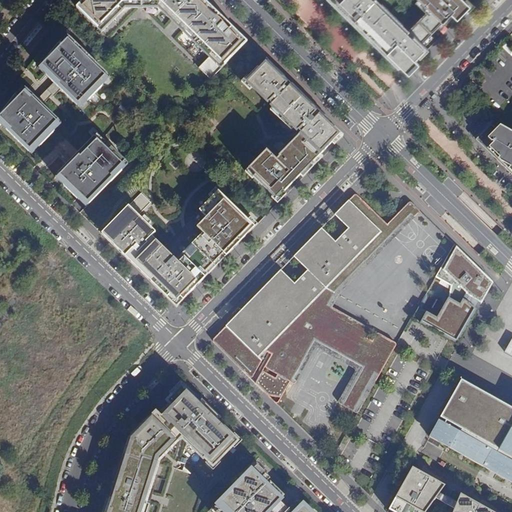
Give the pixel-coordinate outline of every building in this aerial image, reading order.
[(106,0),(101,6),(99,3),(101,0),(83,0),(76,8),(102,32),(125,8),(158,8),(209,58),(199,68),(211,80),(247,42),(232,27),(224,35),(231,42),(228,45),(197,14),(200,12),(217,29),(223,23),(220,20),(217,18),(220,15),(204,0),(186,0),(189,3),(186,6),(180,0),(106,0)] [(332,0),(335,3),(338,0),(343,5),(341,8),(400,66),(402,64),(409,69),(428,49),(422,43),(438,28),(444,33),(470,7),(463,0),(419,0),(429,9),(409,30),(382,4),(380,5),(374,0),(332,0)] [(224,35),(217,29),(200,12),(197,14),(228,45),(231,42),(224,35)] [(60,42),(39,68),(45,75),(54,83),(61,90),(77,106),(85,97),(89,101),(102,87),(99,83),(108,74),(70,38),(64,45),(60,42)] [(246,80),(301,133),(276,159),(267,150),(247,171),(276,198),(338,134),(342,138),(343,136),(341,134),(291,85),(289,87),(282,80),(284,78),(267,62),(260,70),(258,68),(246,80)] [(284,78),(282,80),(289,87),(291,85),(284,78)] [(61,90),(54,83),(47,90),(52,95),(54,97),(61,90)] [(23,85),(0,115),(0,123),(29,152),(37,143),(41,146),(54,133),(50,129),(59,120),(43,104),(38,100),(28,90),(23,85)] [(52,95),(47,90),(38,100),(43,104),(52,95)] [(511,136),(491,124),(476,140),(487,150),(487,149),(511,173),(511,136)] [(73,159),(55,177),(79,201),(86,207),(118,176),(126,167),(123,164),(126,161),(112,147),(109,150),(95,136),(79,152),(73,159)] [(64,137),(57,144),(63,150),(70,143),(64,137)] [(70,143),(63,150),(73,159),(79,152),(70,143)] [(129,206),(102,234),(129,260),(132,257),(154,278),(151,282),(167,298),(170,295),(177,301),(180,297),(183,300),(205,277),(203,275),(224,253),(226,256),(245,236),(243,233),(252,223),(218,191),(199,210),(206,217),(197,227),(203,233),(176,260),(152,236),(156,232),(129,206)] [(378,377),(395,347),(396,346),(395,344),(394,343),(379,334),(377,334),(376,335),(372,342),(367,339),(371,332),(371,331),(370,329),(332,308),(320,302),(319,301),(325,289),(366,247),(370,249),(371,248),(388,231),(389,229),(389,227),(388,225),(358,195),(357,194),(355,194),(354,195),(336,213),(335,215),(335,217),(348,229),(334,242),(323,231),(322,230),(319,230),(294,256),(294,258),(295,260),(306,271),(293,285),(288,279),(287,279),(285,279),(259,306),(253,300),(251,300),(250,301),(240,312),(239,314),(240,315),(255,331),(242,344),(227,329),(225,328),(223,328),(212,340),(212,342),(212,343),(249,379),(250,379),(252,378),(265,354),(270,356),(264,366),(264,368),(265,369),(288,383),(290,384),(314,340),(352,362),(353,362),(355,361),(358,355),(362,358),(359,364),(359,365),(360,367),(378,377)] [(409,203),(408,204),(404,209),(412,217),(413,217),(414,218),(416,217),(419,213),(420,211),(419,210),(413,204),(409,203)] [(320,302),(332,308),(335,295),(412,217),(404,209),(388,225),(389,227),(389,229),(388,231),(371,248),(370,249),(366,247),(325,289),(319,301),(320,302)] [(243,233),(245,236),(255,226),(252,223),(243,233)] [(491,282),(490,281),(452,245),(411,319),(448,340),(456,344),(475,310),(473,308),(476,302),(480,304),(491,284),(491,282)] [(203,275),(205,277),(226,256),(224,253),(203,275)] [(132,257),(129,260),(151,282),(154,278),(132,257)] [(170,295),(167,298),(177,307),(183,300),(180,297),(177,301),(170,295)] [(314,340),(290,384),(291,385),(292,385),(293,385),(295,384),(314,350),(315,349),(317,349),(354,370),(354,371),(354,372),(354,373),(338,401),(338,404),(339,406),(354,414),(355,414),(357,414),(358,413),(378,377),(360,367),(359,365),(359,364),(362,358),(358,355),(355,361),(353,362),(352,362),(314,340)] [(279,401),(288,383),(265,369),(264,368),(264,366),(270,356),(265,354),(252,378),(250,379),(249,379),(275,403),(276,403),(277,403),(278,403),(279,401)] [(511,406),(461,379),(430,436),(490,469),(492,466),(511,476),(511,406)] [(198,402),(181,385),(167,400),(171,405),(160,416),(156,411),(149,418),(132,436),(129,438),(125,454),(113,490),(106,511),(142,511),(146,501),(154,475),(159,459),(182,437),(203,458),(204,456),(213,465),(237,440),(218,421),(198,402)] [(202,399),(198,402),(218,421),(221,417),(202,399)] [(130,434),(132,436),(149,418),(147,416),(133,430),(130,434)] [(126,425),(121,431),(124,434),(130,429),(126,425)] [(110,489),(113,490),(125,454),(121,453),(110,489)] [(246,476),(216,507),(218,510),(216,511),(266,511),(275,504),(267,496),(274,488),(266,481),(270,478),(253,462),(243,473),(246,476)] [(413,467),(409,473),(428,483),(437,480),(413,467)] [(409,473),(389,510),(393,511),(425,511),(436,498),(440,492),(445,485),(437,480),(428,483),(409,473)] [(158,476),(154,475),(146,501),(150,502),(158,476)] [(457,502),(440,492),(436,498),(455,509),(457,502)] [(455,509),(453,511),(480,511),(476,509),(479,504),(461,494),(457,502),(455,509)] [(310,511),(297,499),(284,511),(310,511)]
